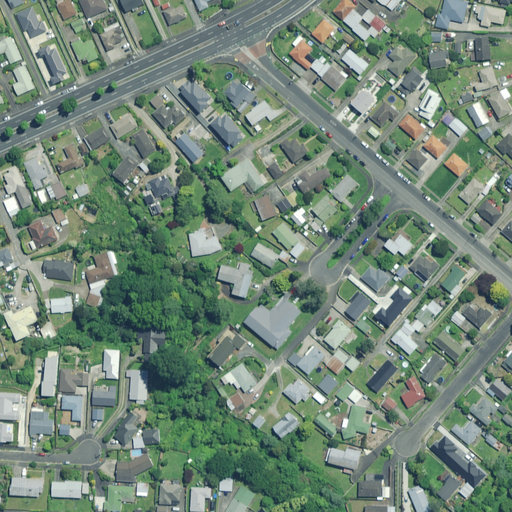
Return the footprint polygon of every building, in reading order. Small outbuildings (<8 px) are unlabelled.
[(23,0),(8,0),(12,9),(24,4),(23,0)] [(68,0),(65,2),(63,0),(55,0),(54,1),(64,21),(79,14),(72,0),(68,0)] [(78,0),(87,20),(107,11),(102,0),(78,0)] [(144,6),(141,0),(120,0),(126,14),(132,11),(133,13),(138,10),(137,9),(144,6)] [(194,0),(200,12),(209,8),(207,3),(212,0),(194,0)] [(369,11),(362,19),(354,12),(358,8),(348,0),(344,0),(333,13),(353,29),(352,30),(365,41),(366,40),(370,35),(375,39),(386,26),(369,11)] [(378,0),(378,1),(392,12),(393,10),(397,13),(404,3),(401,1),(401,0),(378,0)] [(469,2),(458,0),(445,0),(443,15),(439,14),(436,27),(449,30),(451,20),(465,23),(469,2)] [(506,11),(473,5),(472,13),(479,14),(478,20),(482,20),(481,26),(490,27),(491,23),(503,25),(506,11)] [(187,19),(182,7),(174,10),(174,8),(164,12),(170,26),(187,19)] [(85,24),(82,18),(71,24),(76,34),(84,30),(81,26),(85,24)] [(335,34),(333,32),(335,30),(324,20),(311,34),(322,44),(327,38),(330,40),(335,34)] [(126,42),(125,38),(121,27),(100,35),(106,51),(116,47),(115,44),(121,42),(121,44),(126,42)] [(43,41),(39,31),(28,36),(32,45),(43,41)] [(443,32),(432,32),(432,41),(442,41),(443,32)] [(355,41),(347,34),(343,39),(350,46),(355,41)] [(300,36),(299,37),(293,45),(296,47),(289,55),(308,71),(310,68),(317,61),(308,54),(313,49),(302,40),(303,39),(300,36)] [(22,60),(12,37),(0,42),(0,55),(5,53),(11,65),(22,60)] [(492,59),(491,37),(477,38),(479,60),(492,59)] [(72,45),(79,61),(82,60),(83,63),(88,61),(88,63),(99,58),(91,41),(83,45),(81,41),(72,45)] [(347,47),(343,44),(337,52),(340,55),(347,47)] [(403,51),(398,47),(390,56),(396,61),(389,68),(400,77),(418,56),(407,47),(403,51)] [(363,54),(360,59),(350,50),(341,60),(360,76),(369,66),(372,62),(363,54)] [(449,66),(446,51),(431,54),(433,69),(449,66)] [(58,54),(53,56),(47,58),(49,64),(44,66),(49,77),(57,74),(56,72),(64,69),(58,54)] [(317,61),(310,68),(322,78),(321,79),(336,92),(349,77),(337,67),(335,70),(327,63),(324,67),(317,61)] [(35,89),(25,66),(14,71),(19,83),(13,86),(18,96),(35,89)] [(499,85),(493,66),(480,70),(484,82),(476,84),(478,91),(499,85)] [(426,78),(414,68),(401,83),(413,93),(426,78)] [(256,96),(236,80),(224,94),(233,102),(231,104),(242,113),(256,96)] [(211,105),(208,106),(199,85),(192,88),(185,91),(188,98),(187,99),(193,113),(203,108),(207,118),(215,114),(211,105)] [(511,95),(507,87),(486,99),(498,119),(511,110),(511,109),(506,99),(511,95)] [(354,103),(366,113),(378,100),(365,89),(354,103)] [(438,95),(429,90),(419,108),(423,110),(420,115),(430,121),(442,99),(437,97),(438,95)] [(471,93),(462,96),(463,98),(458,100),(460,105),(474,99),(471,93)] [(162,105),(164,103),(158,95),(150,102),(157,110),(153,114),(166,129),(173,122),(176,125),(185,118),(181,113),(174,105),(168,111),(162,105)] [(273,112),(265,101),(252,111),(246,115),(254,126),(267,116),(270,122),(278,116),(274,112),(273,112)] [(490,121),(480,102),(468,109),(479,127),(490,121)] [(399,115),(385,103),(371,119),(381,128),(390,118),(393,122),(399,115)] [(138,128),(130,115),(110,127),(118,140),(138,128)] [(425,130),(408,115),(399,126),(416,140),(425,130)] [(468,129),(456,118),(449,126),(460,137),(468,129)] [(380,134),(372,127),(368,132),(376,139),(380,134)] [(110,140),(102,128),(84,139),(92,152),(110,140)] [(492,136),(486,128),(478,133),(484,142),(492,136)] [(210,137),(203,130),(199,134),(205,141),(210,137)] [(156,151),(145,133),(133,141),(144,159),(156,151)] [(204,155),(185,134),(175,143),(194,163),(204,155)] [(511,137),(509,135),(496,147),(504,155),(507,153),(511,158),(511,137)] [(447,148),(432,136),(423,147),(438,159),(447,148)] [(300,147),(295,140),(290,143),(287,140),(280,145),(294,164),(309,153),(303,145),(300,147)] [(397,147),(389,140),(384,145),(389,149),(392,152),(397,147)] [(79,158),(73,143),(64,147),(70,160),(57,165),(61,174),(76,168),(77,169),(85,166),(81,157),(79,158)] [(85,144),(79,147),(83,156),(89,153),(85,144)] [(430,158),(418,148),(408,160),(419,170),(430,158)] [(140,164),(129,154),(112,175),(124,184),(140,164)] [(468,167),(454,154),(445,165),(459,177),(468,167)] [(38,162),(36,159),(24,164),(36,190),(43,187),(40,180),(47,177),(40,161),(38,162)] [(147,159),(139,166),(143,170),(138,175),(142,179),(155,167),(147,159)] [(265,184),(248,159),(221,177),(231,192),(245,183),(252,194),(265,184)] [(283,175),(276,163),(268,168),(275,180),(283,175)] [(21,178),(16,167),(9,170),(10,173),(4,175),(9,186),(5,187),(9,196),(16,193),(23,209),(33,205),(23,183),(26,182),(24,177),(21,178)] [(331,176),(325,167),(310,178),(306,172),(299,177),(302,180),(297,184),(305,195),(331,176)] [(501,176),(497,173),(493,178),(496,181),(501,176)] [(179,187),(175,189),(173,183),(170,185),(166,175),(155,180),(149,182),(156,199),(162,196),(164,200),(173,196),(177,206),(185,202),(179,187)] [(357,184),(347,175),(331,194),(341,203),(357,184)] [(485,189),(474,179),(460,197),(469,205),(479,193),(481,194),(485,189)] [(66,197),(60,184),(47,190),(51,200),(56,198),(57,201),(66,197)] [(86,185),(76,189),(78,194),(73,196),(75,201),(90,194),(86,185)] [(287,198),(293,206),(294,207),(301,202),(295,193),(287,198)] [(254,214),(259,212),(263,221),(277,215),(268,194),(254,200),(255,203),(251,205),(254,214)] [(317,216),(314,220),(321,227),(338,211),(333,207),(336,204),(327,194),(312,210),(317,216)] [(20,213),(14,198),(4,202),(10,217),(20,213)] [(293,206),(287,198),(277,205),(283,213),(293,206)] [(503,214),(486,200),(477,212),(493,226),(503,214)] [(156,204),(148,207),(153,217),(160,213),(156,204)] [(67,219),(63,208),(52,212),(57,224),(67,219)] [(306,212),(302,208),(291,218),(300,227),(306,221),(301,216),(306,212)] [(482,220),(476,215),(471,220),(477,225),(482,220)] [(312,220),(303,228),(306,231),(310,227),(316,233),(320,229),(312,220)] [(45,231),(41,221),(27,227),(34,241),(30,243),(33,251),(59,240),(53,227),(45,231)] [(511,221),(502,232),(511,241),(511,221)] [(298,241),(283,224),(273,234),(288,250),(298,241)] [(410,239),(399,229),(385,246),(395,256),(399,251),(404,256),(413,246),(408,242),(410,239)] [(206,241),(204,232),(189,234),(193,257),(211,255),(222,250),(216,237),(206,241)] [(305,249),(299,243),(290,253),(296,259),(305,249)] [(279,257),(260,244),(252,256),(271,269),(278,259),(287,265),(291,257),(283,251),(279,257)] [(0,267),(14,262),(9,248),(0,251),(0,267)] [(107,280),(115,277),(118,276),(113,259),(110,261),(107,253),(94,257),(98,268),(85,272),(91,290),(85,305),(97,309),(100,310),(103,301),(100,300),(107,280)] [(432,265),(420,256),(410,268),(416,273),(417,271),(429,280),(440,266),(434,261),(432,265)] [(74,263),(45,260),(43,273),(44,273),(44,278),(72,281),(74,263)] [(251,266),(241,263),(238,271),(222,266),(218,280),(235,284),(232,295),(246,299),(254,272),(249,271),(251,266)] [(410,270),(404,264),(396,274),(402,279),(410,270)] [(467,274),(457,266),(448,276),(441,285),(452,294),(449,298),(452,300),(464,286),(460,283),(467,274)] [(376,273),(370,268),(361,278),(378,293),(390,279),(379,269),(376,273)] [(284,291),(265,314),(256,306),(243,322),(274,348),(288,333),(284,329),(303,307),(284,291)] [(367,300),(359,292),(352,301),(353,302),(345,312),(356,321),(371,303),(367,300)] [(404,304),(393,294),(385,303),(396,313),(404,304)] [(61,313),(61,314),(65,314),(65,313),(72,313),(71,298),(65,298),(65,299),(51,300),(52,314),(61,313)] [(428,307),(424,303),(413,315),(427,327),(443,310),(433,301),(428,307)] [(493,315),(482,306),(476,313),(469,306),(463,314),(480,329),(493,315)] [(38,322),(31,307),(14,315),(12,311),(4,315),(17,342),(31,335),(27,327),(38,322)] [(465,319),(457,312),(450,320),(459,327),(465,319)] [(370,328),(361,320),(356,326),(365,334),(370,328)] [(424,326),(417,320),(411,327),(409,324),(410,323),(408,321),(392,340),(410,356),(418,347),(409,338),(416,330),(419,332),(424,326)] [(351,331),(339,321),(332,329),(333,330),(324,341),(335,350),(351,331)] [(56,336),(50,322),(39,326),(44,341),(56,336)] [(465,351),(443,332),(434,343),(456,362),(465,351)] [(246,343),(237,335),(235,338),(230,334),(209,358),(220,368),(237,349),(239,351),(246,343)] [(144,353),(145,353),(145,363),(154,363),(155,354),(158,354),(158,346),(144,345),(144,353)] [(325,357),(313,346),(301,359),(295,353),(288,361),(295,367),(297,365),(308,376),(325,357)] [(120,351),(105,351),(104,371),(107,371),(106,379),(118,380),(120,351)] [(350,360),(339,351),(326,366),(338,376),(346,366),(353,372),(360,364),(352,357),(350,360)] [(434,380),(433,379),(441,369),(442,370),(447,364),(434,353),(419,370),(424,374),(421,377),(429,385),(434,380)] [(511,353),(502,366),(511,374),(511,353)] [(398,370),(388,360),(367,384),(377,393),(398,370)] [(250,376),(242,364),(221,379),(226,386),(230,383),(232,385),(237,382),(245,393),(258,384),(252,375),(250,376)] [(73,370),(61,369),(60,392),(76,393),(77,386),(89,387),(90,375),(73,374),(73,370)] [(147,401),(148,372),(127,371),(127,378),(131,378),(130,400),(147,401)] [(339,384),(329,375),(318,387),(328,396),(339,384)] [(426,397),(415,377),(405,382),(410,391),(401,396),(408,409),(414,405),(414,404),(426,397)] [(511,390),(498,379),(487,392),(493,397),(495,394),(503,401),(511,390)] [(310,390),(299,380),(293,387),(291,385),(284,393),(297,404),(302,399),(306,402),(310,397),(306,394),(310,390)] [(356,390),(347,383),(336,396),(344,402),(348,397),(356,404),(364,394),(357,389),(356,390)] [(115,407),(117,387),(109,387),(109,392),(94,391),(93,405),(104,406),(115,407)] [(326,400),(317,392),(313,397),(321,405),(326,400)] [(244,403),(238,394),(230,399),(233,404),(229,407),(232,412),(244,403)] [(83,398),(62,396),(61,406),(58,406),(58,409),(73,411),(72,421),(82,422),(83,398)] [(397,405),(389,398),(382,406),(390,413),(397,405)] [(498,409),(485,398),(483,401),(480,399),(475,406),(474,405),(469,411),(487,426),(492,421),(487,417),(491,413),(493,415),(498,409)] [(353,405),(349,421),(344,419),(341,431),(344,441),(355,437),(356,432),(368,435),(370,425),(362,423),(366,409),(353,405)] [(11,409),(0,408),(0,428),(10,429),(10,424),(21,424),(21,413),(11,413),(11,409)] [(43,409),(32,409),(30,438),(36,439),(37,434),(53,435),(54,420),(49,420),(49,413),(43,413),(43,409)] [(103,410),(93,410),(93,420),(103,421),(103,410)] [(139,430),(132,425),(138,418),(130,412),(119,426),(122,429),(115,438),(126,447),(139,430)] [(301,425),(290,413),(273,428),(283,439),(290,432),(291,433),(301,425)] [(511,418),(506,414),(502,419),(511,427),(511,418)] [(338,430),(320,415),(314,422),(332,437),(338,430)] [(265,422),(259,416),(253,424),(259,429),(265,422)] [(482,431),(471,422),(463,430),(457,425),(451,431),(469,446),(482,431)] [(69,436),(70,426),(60,426),(61,424),(58,423),(57,428),(60,428),(59,435),(69,436)] [(160,444),(159,430),(143,431),(144,438),(134,439),(134,449),(144,448),(144,445),(160,444)] [(503,446),(486,432),(482,436),(486,440),(486,441),(499,452),(503,446)] [(464,456),(448,442),(438,454),(450,464),(449,465),(453,469),(464,456)] [(329,450),(326,462),(330,463),(329,464),(357,471),(361,453),(347,449),(347,453),(332,449),(332,451),(329,450)] [(153,467),(147,456),(127,463),(118,462),(117,482),(134,483),(135,476),(153,467)] [(470,468),(462,461),(455,469),(463,476),(470,468)] [(232,492),(233,474),(226,474),(220,474),(219,491),(232,492)] [(482,478),(478,474),(474,478),(478,482),(482,478)] [(462,485),(453,477),(437,494),(446,502),(462,485)] [(43,480),(13,478),(13,485),(12,485),(11,496),(39,498),(39,493),(43,493),(43,480)] [(383,482),(361,481),(360,492),(360,497),(389,498),(390,488),(383,488),(383,482)] [(92,494),(92,484),(82,484),(82,483),(65,482),(65,483),(53,483),(52,497),(81,499),(81,494),(92,494)] [(474,490),(467,483),(459,492),(466,499),(474,490)] [(147,497),(148,485),(138,484),(137,496),(147,497)] [(167,511),(168,505),(171,505),(172,501),(180,501),(181,486),(161,485),(160,507),(158,506),(157,510),(155,510),(155,511),(167,511)] [(134,487),(107,486),(106,502),(105,502),(104,511),(118,511),(121,511),(122,502),(134,503),(134,487)] [(247,511),(246,511),(256,495),(242,486),(226,511),(247,511)] [(432,511),(421,486),(408,491),(417,511),(432,511)] [(211,489),(192,488),(191,511),(193,511),(204,511),(205,498),(211,499),(211,489)]
